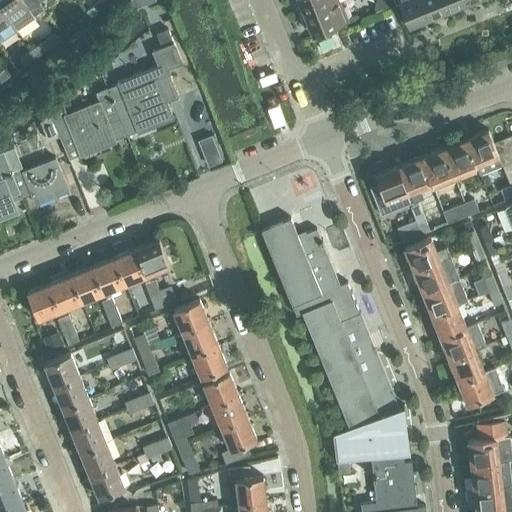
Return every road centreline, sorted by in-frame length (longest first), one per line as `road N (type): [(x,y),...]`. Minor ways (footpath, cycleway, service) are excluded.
road 1 (residential): [(446,511),(432,406),(326,138)]
road 2 (residential): [(197,191),(299,434),(309,511)]
road 3 (residential): [(0,272),(197,191)]
road 4 (residential): [(69,511),(0,317)]
road 5 (residential): [(326,138),(511,80)]
road 6 (residential): [(326,138),(263,0)]
road 7 (residential): [(197,191),(326,138)]
